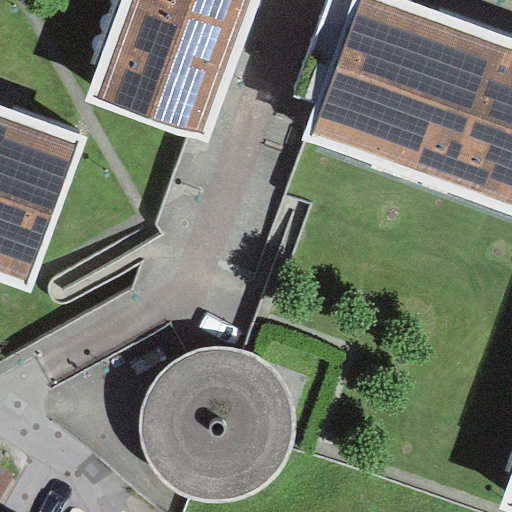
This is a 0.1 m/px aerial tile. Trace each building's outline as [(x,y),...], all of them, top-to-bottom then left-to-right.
[(257,0),(118,0),(81,101),(204,146),(257,0)] [(350,0),(299,141),(452,197),(509,42),(392,0),(350,0)] [(511,43),(509,42),(452,197),(511,218),(511,43)] [(85,139),(0,107),(0,285),(27,295),(85,139)] [(236,352),(220,349),(200,350),(180,358),(164,369),(151,384),(140,407),(137,431),(141,451),(150,469),(161,485),(177,497),(198,506),(222,507),(242,504),(260,494),(276,479),(288,460),(295,436),(295,414),(286,391),(271,373),(255,360),(236,352)] [(511,511),(511,468),(497,509),(505,511),(511,511)] [(0,497),(12,476),(0,469),(0,497)]
